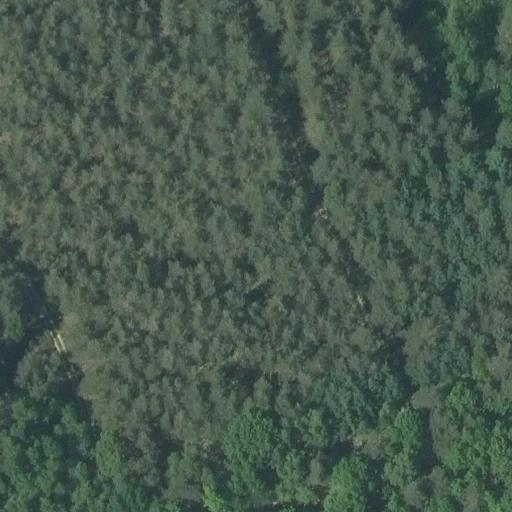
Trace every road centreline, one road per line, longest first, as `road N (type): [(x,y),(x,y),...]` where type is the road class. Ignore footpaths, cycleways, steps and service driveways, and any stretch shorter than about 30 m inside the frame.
road 1 (track): [(211,0),(417,511)]
road 2 (track): [(0,303),(30,342),(73,430),(90,477),(90,511)]
